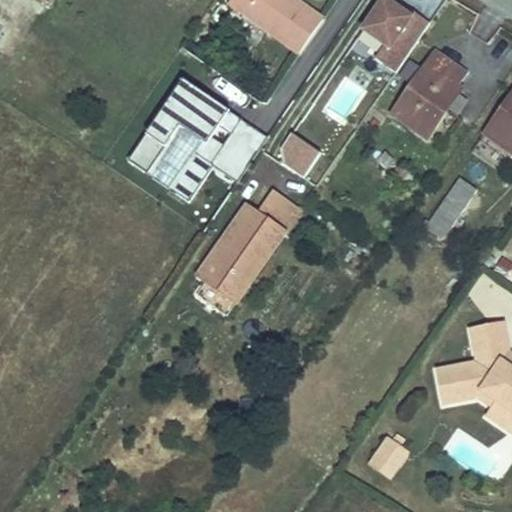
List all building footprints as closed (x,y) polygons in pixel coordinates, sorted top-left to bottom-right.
[(32,0),(15,0),(30,9),(35,1),(32,0)] [(237,0),(230,10),(297,57),(323,21),(293,0),(237,0)] [(403,49),(418,19),(380,0),(354,53),(400,77),(412,53),(403,49)] [(0,15),(0,71),(4,74),(30,37),(0,15)] [(380,121),(411,141),(435,107),(450,87),(458,75),(427,52),(380,121)] [(190,204),(244,124),(183,84),(130,164),(190,204)] [(435,107),(443,112),(457,92),(450,87),(435,107)] [(511,87),(478,138),(511,162),(511,87)] [(435,107),(411,141),(419,146),(443,112),(435,107)] [(216,170),(239,185),(268,140),(244,125),(216,170)] [(306,181),(323,158),(292,135),(275,158),(306,181)] [(374,155),(367,164),(377,171),(385,162),(374,155)] [(450,182),(418,229),(436,242),(468,194),(450,182)] [(203,281),(234,303),(296,212),(269,194),(254,215),(252,214),(236,238),(226,231),(202,264),(210,270),(203,281)] [(242,208),(226,231),(236,238),(252,214),(242,208)] [(507,416),(511,409),(511,361),(508,359),(511,353),(511,352),(504,347),(499,321),(468,326),(473,357),(443,363),(447,390),(477,385),(491,395),(487,402),(507,416)] [(484,406),(505,420),(507,416),(487,402),(484,406)] [(392,468),(401,456),(395,451),(403,439),(408,433),(399,425),(394,432),(389,430),(372,454),(392,468)] [(395,451),(401,456),(410,444),(403,439),(395,451)]
